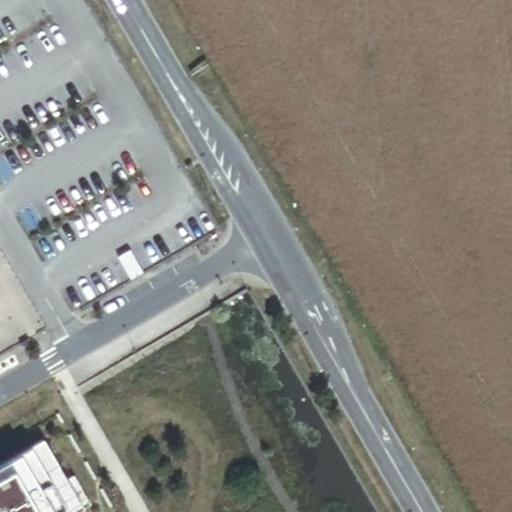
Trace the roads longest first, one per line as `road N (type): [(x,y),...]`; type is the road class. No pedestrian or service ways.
road 1 (secondary): [(267,233),(421,511)]
road 2 (unclassified): [(267,233),(0,396)]
road 3 (secondary): [(124,0),(267,233)]
